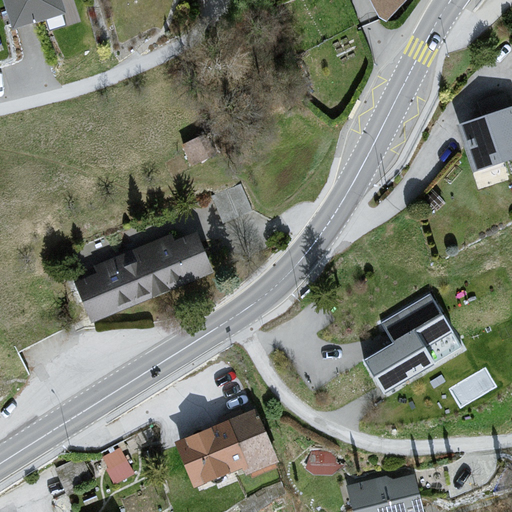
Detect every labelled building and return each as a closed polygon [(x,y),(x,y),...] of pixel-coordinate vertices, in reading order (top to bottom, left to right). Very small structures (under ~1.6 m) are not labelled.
[(62,10),(58,0),(5,0),(14,26),(62,10)] [(481,98),(484,108),(508,100),(505,90),(481,98)] [(511,163),(511,113),(457,132),(473,177),(511,163)] [(182,140),(191,160),(220,146),(211,127),(182,140)] [(210,271),(196,236),(174,245),(171,237),(97,267),(100,274),(78,283),(93,319),(210,271)] [(452,330),(430,295),(384,323),(396,342),(366,361),(385,392),(435,361),(426,347),(452,330)] [(255,414),(174,447),(195,498),(276,465),(255,414)] [(116,478),(133,469),(121,446),(104,454),(116,478)] [(422,511),(413,474),(348,490),(353,511),(422,511)]
